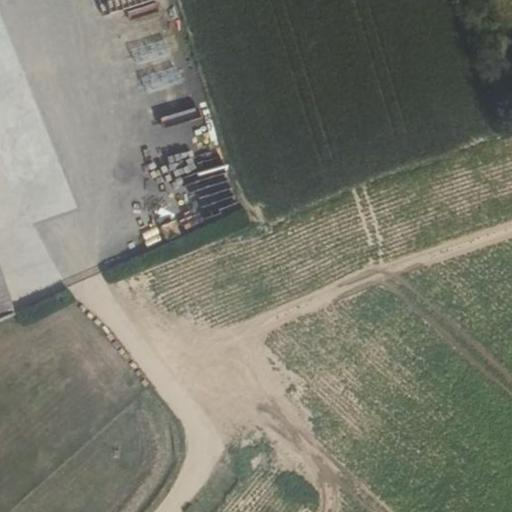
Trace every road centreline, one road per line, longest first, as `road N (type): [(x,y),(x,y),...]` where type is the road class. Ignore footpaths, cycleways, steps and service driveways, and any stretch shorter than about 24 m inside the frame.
road 1 (unclassified): [(87,294),(207,447),(157,511)]
road 2 (unknown): [(27,280),(50,328),(52,364),(38,408),(0,443)]
